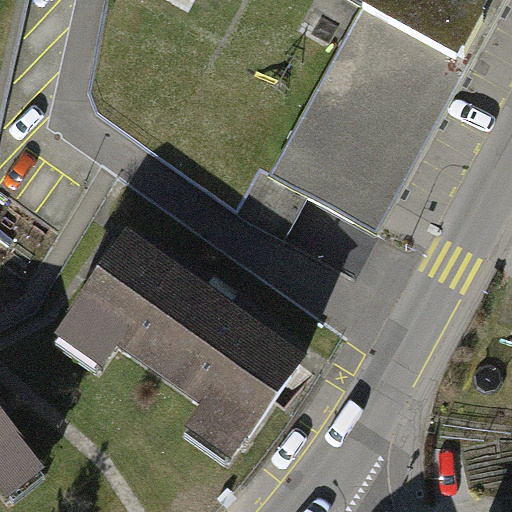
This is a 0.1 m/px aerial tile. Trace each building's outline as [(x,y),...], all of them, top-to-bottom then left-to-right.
[(328,0),(372,24),(385,0),(328,0)] [(458,0),(385,0),(372,24),(431,57),(458,0)] [(511,0),(458,0),(431,57),(475,82),(511,13),(511,0)] [(431,57),(372,24),(274,189),(384,248),(475,82),(431,57)] [(316,373),(131,245),(68,335),(254,463),(316,373)] [(0,497),(8,508),(48,476),(0,417),(0,497)] [(130,511),(122,501),(106,511),(130,511)]
